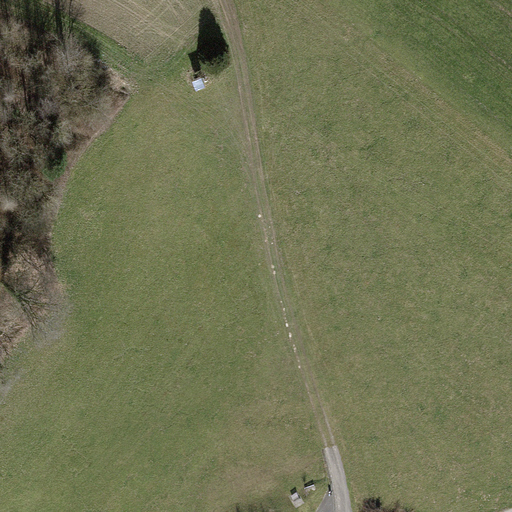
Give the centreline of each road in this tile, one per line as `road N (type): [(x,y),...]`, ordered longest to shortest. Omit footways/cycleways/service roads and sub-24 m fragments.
road 1 (track): [(225,0),(290,316),(344,511)]
road 2 (track): [(252,132),(188,77),(0,3)]
